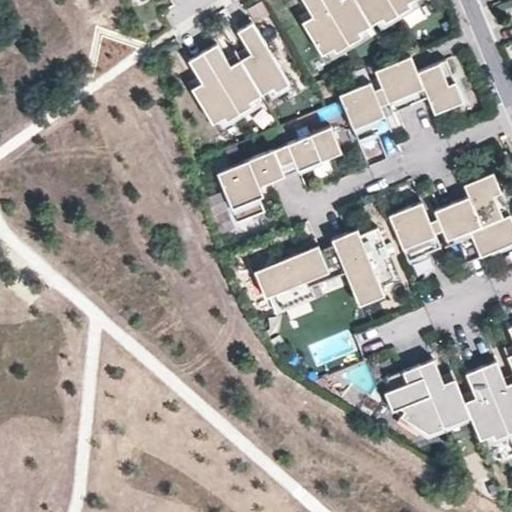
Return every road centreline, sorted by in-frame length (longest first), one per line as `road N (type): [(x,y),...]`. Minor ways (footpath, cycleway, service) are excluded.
road 1 (residential): [(511,122),(297,213)]
road 2 (residential): [(511,281),(399,330)]
